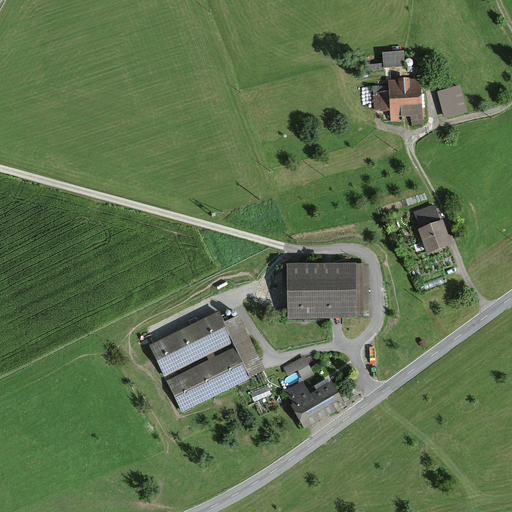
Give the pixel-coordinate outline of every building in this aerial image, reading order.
[(403,54),(384,55),(384,70),(404,69),(403,54)] [(421,121),(419,81),(391,83),(391,89),(376,90),(377,112),(392,111),(392,122),(421,121)] [(461,86),(437,93),(444,120),(468,113),(461,86)] [(419,231),(439,224),(434,208),(414,215),(419,231)] [(439,224),(419,231),(428,254),(448,247),(439,224)] [(364,266),(288,267),(289,318),(364,317),(364,266)] [(249,380),(266,372),(239,316),(225,324),(219,312),(149,347),(157,363),(164,377),(175,399),(182,413),(249,380)] [(283,369),(291,386),(314,375),(306,358),(283,369)] [(304,430),(344,405),(332,385),(310,398),(302,383),(287,393),(295,407),(292,409),(304,430)]
